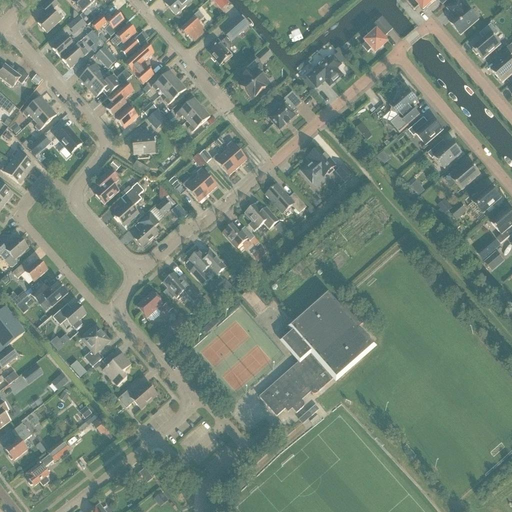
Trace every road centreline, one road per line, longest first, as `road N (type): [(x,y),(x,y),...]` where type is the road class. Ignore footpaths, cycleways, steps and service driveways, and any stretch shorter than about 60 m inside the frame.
road 1 (residential): [(133,274),(210,217),(395,53)]
road 2 (residential): [(118,309),(99,309),(18,216),(46,177),(74,196)]
road 3 (residential): [(74,196),(103,150),(102,138),(4,25)]
road 4 (residential): [(395,53),(511,187)]
road 5 (residential): [(155,438),(194,402),(118,309)]
road 6 (residential): [(395,53),(429,23),(511,118)]
road 7 (residential): [(226,106),(135,0)]
